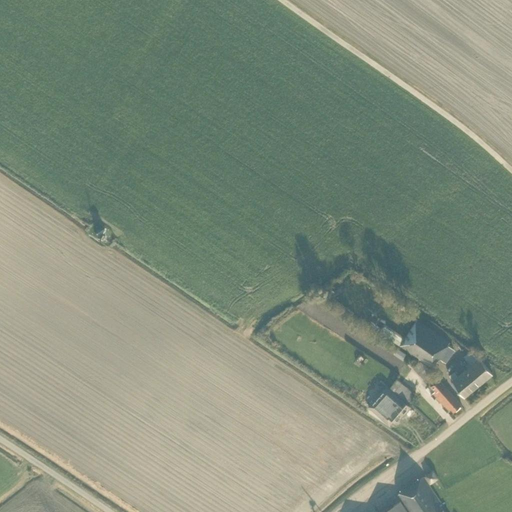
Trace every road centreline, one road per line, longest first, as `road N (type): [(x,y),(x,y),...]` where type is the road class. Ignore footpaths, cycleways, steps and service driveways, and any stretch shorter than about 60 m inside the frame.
road 1 (track): [(511,171),(281,0)]
road 2 (unclassified): [(344,511),(511,383)]
road 3 (unclassified): [(112,511),(0,436)]
